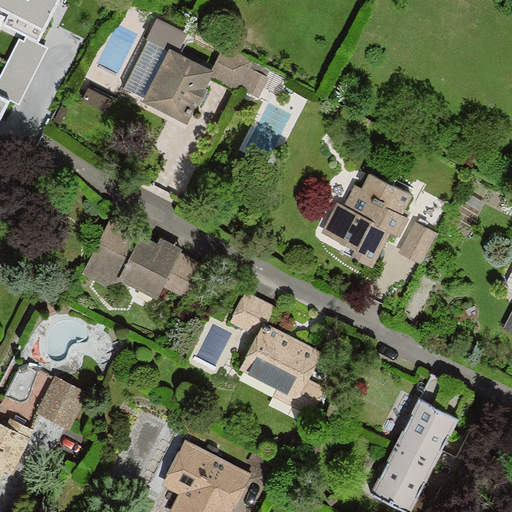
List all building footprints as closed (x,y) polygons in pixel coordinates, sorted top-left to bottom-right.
[(17,42),(8,45),(20,83),(32,78),(54,32),(50,27),(55,27),(59,26),(62,23),(64,18),(64,13),(61,5),(59,1),(55,0),(41,0),(0,0),(0,5),(4,4),(17,42)] [(165,54),(139,105),(184,127),(207,82),(233,95),(236,90),(256,100),(266,80),(251,72),(254,66),(221,50),(208,75),(165,54)] [(509,197),(469,175),(451,208),(475,221),(482,207),(499,216),(509,197)] [(341,211),(335,207),(320,236),(346,250),(342,257),(369,271),(387,237),(395,241),(405,222),(398,218),(409,198),(367,176),(359,191),(352,188),(341,211)] [(142,234),(109,217),(78,274),(110,291),(115,280),(152,299),(159,287),(187,301),(206,265),(158,240),(154,247),(139,239),(142,234)] [(434,237),(413,226),(398,256),(419,266),(434,237)] [(275,304),(248,291),(233,320),(262,334),(245,368),(281,386),(276,396),(312,414),(325,388),(309,380),(324,350),(266,322),(275,304)] [(472,395),(431,374),(372,491),(413,511),(472,395)] [(84,393),(53,378),(34,415),(65,431),(84,393)] [(0,477),(2,472),(10,476),(28,437),(0,423),(0,477)] [(229,511),(244,484),(175,451),(158,485),(175,493),(166,511),(229,511)] [(282,468),(256,455),(244,478),(270,491),(282,468)]
